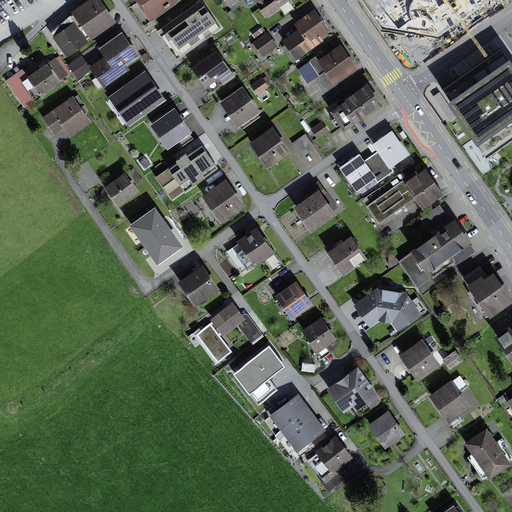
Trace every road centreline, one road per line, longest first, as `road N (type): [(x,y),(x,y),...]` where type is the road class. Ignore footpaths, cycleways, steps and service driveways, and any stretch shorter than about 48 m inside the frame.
road 1 (residential): [(264,207),(479,511)]
road 2 (residential): [(63,169),(149,284),(264,207)]
road 3 (residential): [(114,0),(264,207)]
road 4 (primary): [(408,101),(511,249)]
road 5 (residential): [(264,207),(408,101)]
road 6 (primary): [(337,0),(408,101)]
